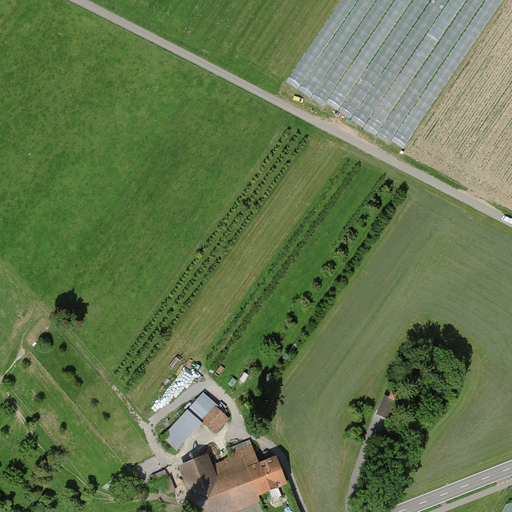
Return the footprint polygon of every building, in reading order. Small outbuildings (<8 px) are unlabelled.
[(391,389),(388,396),(395,398),(397,391),(391,389)] [(203,392),(188,409),(201,421),(215,405),(216,403),(203,392)] [(388,396),(384,394),(377,414),(388,418),(395,398),(388,396)] [(230,419),(215,405),(201,421),(202,422),(216,434),(230,419)] [(163,437),(177,450),(202,422),(201,421),(188,409),(163,437)] [(228,448),(230,456),(213,463),(231,511),(235,511),(262,502),(258,494),(247,465),(259,461),(250,439),(239,444),(228,448)] [(209,452),(178,464),(196,511),(231,511),(213,463),(209,452)] [(259,461),(247,465),(258,494),(288,482),(277,454),(259,461)] [(160,478),(170,476),(169,469),(158,471),(160,478)] [(173,476),(165,478),(169,493),(178,490),(173,476)]
